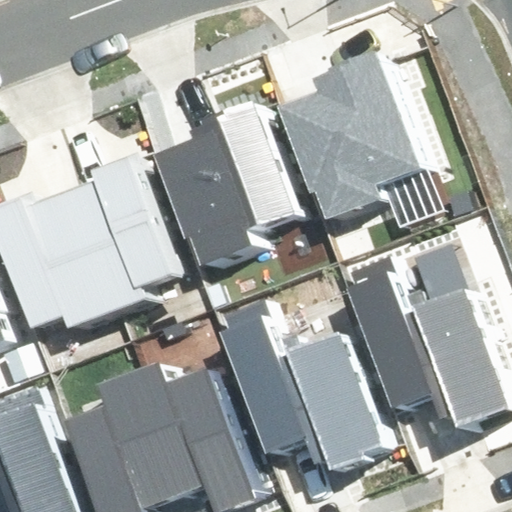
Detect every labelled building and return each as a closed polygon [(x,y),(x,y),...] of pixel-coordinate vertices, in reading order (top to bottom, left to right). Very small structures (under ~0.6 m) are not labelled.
[(395,177),(445,160),(405,42),(335,66),(340,81),(304,93),(344,212),(400,193),(395,177)] [(274,231),(324,214),(285,96),(214,120),(219,135),(183,147),(223,266),(280,247),(274,231)] [(203,272),(158,153),(119,167),(123,178),(94,189),(139,312),(174,299),(169,285),(203,272)] [(53,190),(18,202),(62,326),(95,314),(100,328),(139,312),(94,189),(57,202),(53,190)] [(0,347),(35,336),(0,233),(0,347)] [(469,433),(511,418),(511,337),(494,285),(438,304),(419,251),(372,268),(419,405),(455,393),(469,433)] [(341,477),(409,453),(366,328),(309,348),(291,295),(243,311),(291,449),(327,437),(341,477)] [(245,504),(283,490),(234,361),(201,373),(192,350),(155,364),(204,492),(236,481),(245,504)] [(94,413),(131,511),(175,511),(172,504),(204,492),(155,364),(119,377),(127,400),(94,413)] [(0,463),(0,511),(103,511),(59,384),(11,400),(29,453),(0,463)]
